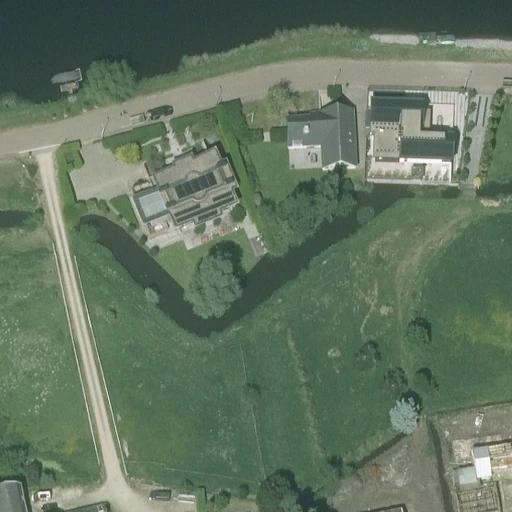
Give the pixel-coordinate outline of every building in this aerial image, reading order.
[(421,105),(370,103),(369,130),(369,138),(373,138),(373,145),(373,149),(375,153),(378,156),(382,158),(386,159),(398,160),(398,164),(449,166),(450,140),(420,139),(421,105)] [(321,171),(354,169),(351,119),(332,120),(332,115),(309,116),(310,121),(285,122),(287,150),(320,148),(321,171)] [(229,205),(225,194),(230,192),(229,189),(228,190),(222,175),(223,175),(222,172),(217,174),(212,163),(210,164),(209,161),(192,168),(193,171),(190,172),(191,174),(190,177),(182,180),(180,179),(179,177),(176,178),(175,175),(158,181),(159,185),(157,186),(157,187),(132,196),(131,193),(129,194),(148,241),(166,234),(164,227),(172,224),(174,227),(176,226),(178,230),(193,224),(195,229),(198,228),(198,227),(212,221),(212,222),(215,221),(213,215),(228,209),(227,206),(229,205)] [(397,444),(378,457),(388,472),(407,459),(397,444)] [(492,454),(466,459),(472,488),(488,485),(489,488),(491,488),(492,496),(511,491),(511,449),(509,450),(508,447),(491,450),(492,454)] [(397,511),(420,511),(418,499),(421,498),(417,481),(401,484),(404,500),(395,501),(397,511)] [(23,511),(19,490),(0,494),(0,511),(23,511)]
